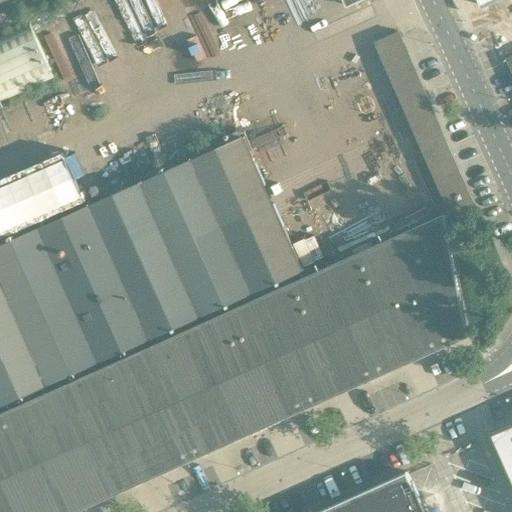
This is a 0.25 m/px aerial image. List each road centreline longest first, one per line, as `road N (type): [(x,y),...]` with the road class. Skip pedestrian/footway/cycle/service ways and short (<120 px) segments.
road 1 (unclassified): [(199,511),(511,368)]
road 2 (unclassified): [(432,0),(511,177)]
